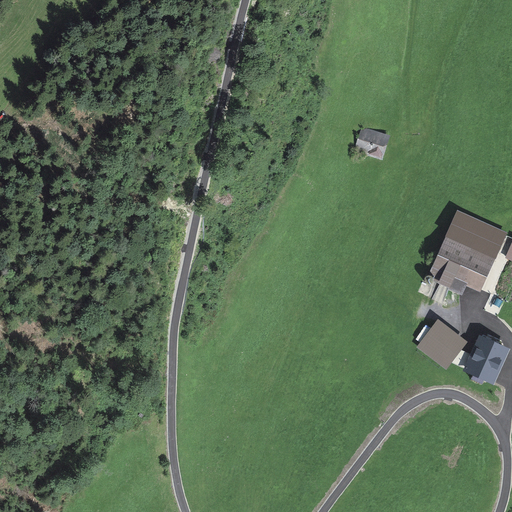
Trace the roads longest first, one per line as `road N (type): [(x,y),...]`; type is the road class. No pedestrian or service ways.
road 1 (unclassified): [(187,511),(174,461),(176,315),(246,0)]
road 2 (unclassified): [(500,511),(508,460),(500,431),(465,398),(439,393),(395,417),(322,511)]
road 3 (track): [(500,431),(508,353),(500,334),(475,316),(467,291)]
